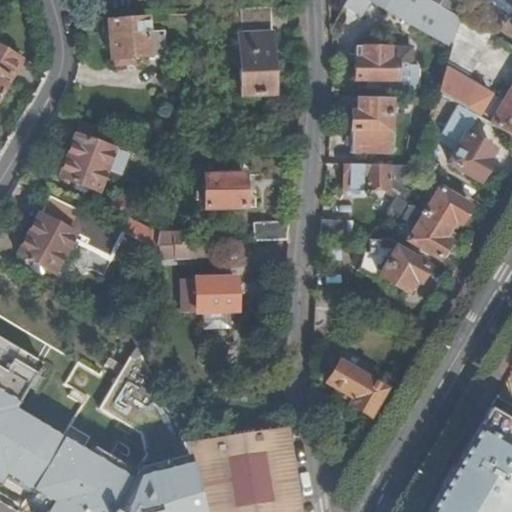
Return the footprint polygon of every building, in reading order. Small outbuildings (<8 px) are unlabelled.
[(345,0),(343,5),(360,15),(369,0),(447,46),(456,17),(450,13),(436,5),(426,0),(345,0)] [(438,0),(436,5),(450,13),(457,0),(438,0)] [(270,96),(267,9),(214,13),(215,27),(239,25),(240,38),(236,38),(238,97),(270,96)] [(465,76),(489,36),(456,17),(447,46),(442,62),(465,76)] [(142,19),(103,22),(106,60),(159,57),(158,32),(142,33),(142,19)] [(6,78),(17,58),(0,48),(0,90),(7,79),(6,78)] [(351,48),(351,80),(363,81),(363,91),(413,92),(413,66),(409,66),(409,48),(351,48)] [(511,138),(511,52),(509,58),(511,60),(511,82),(499,102),(440,68),(432,93),(511,138)] [(353,112),(349,112),(346,154),(385,157),(387,103),(354,101),(353,112)] [(101,131),(78,122),(56,177),(95,193),(105,170),(117,174),(124,155),(97,145),(101,131)] [(476,181),(487,164),(483,160),(488,151),(461,136),(460,138),(450,133),(440,132),(436,139),(441,148),(450,154),(445,162),(476,181)] [(439,239),(445,230),(419,215),(398,202),(405,189),(401,187),(408,165),(341,164),(340,188),(362,189),(362,191),(380,192),(381,190),(387,190),(393,197),(387,208),(399,216),(398,218),(413,227),(404,242),(434,259),(444,242),(439,239)] [(205,210),(244,208),(243,177),(203,179),(205,210)] [(419,215),(445,230),(450,221),(456,224),(466,206),(435,188),(419,215)] [(118,232),(46,198),(36,217),(34,215),(13,254),(48,272),(70,235),(83,242),(79,249),(104,262),(121,233),(118,232)] [(154,249),(157,234),(125,219),(118,232),(121,233),(154,250),(154,249)] [(316,238),(344,239),(344,222),(318,221),(316,238)] [(250,243),(283,241),(283,223),(250,224),(250,243)] [(191,233),(157,234),(154,249),(192,247),(191,233)] [(192,247),(154,249),(154,250),(152,262),(211,259),(211,245),(192,247)] [(424,266),(392,246),(375,275),(402,291),(409,280),(414,283),(424,266)] [(194,315),(200,315),(229,314),(235,314),(233,281),(193,283),(194,315)] [(193,283),(178,284),(179,316),(194,315),(193,283)] [(340,311),(342,311),(342,293),(313,294),(312,311),(340,311)] [(340,327),(340,311),(312,311),(311,337),(322,337),(322,327),(340,327)] [(229,314),(200,315),(201,332),(230,331),(229,314)] [(199,511),(182,443),(178,427),(137,349),(134,347),(97,409),(140,434),(145,455),(131,480),(82,451),(89,438),(69,426),(61,439),(34,423),(31,429),(10,417),(41,364),(0,340),(0,483),(3,478),(48,505),(44,511),(199,511)] [(367,419),(383,392),(336,363),(323,385),(349,401),(347,406),(367,419)] [(508,511),(511,506),(511,423),(486,409),(424,511),(508,511)] [(297,511),(285,427),(182,443),(199,511),(297,511)]
